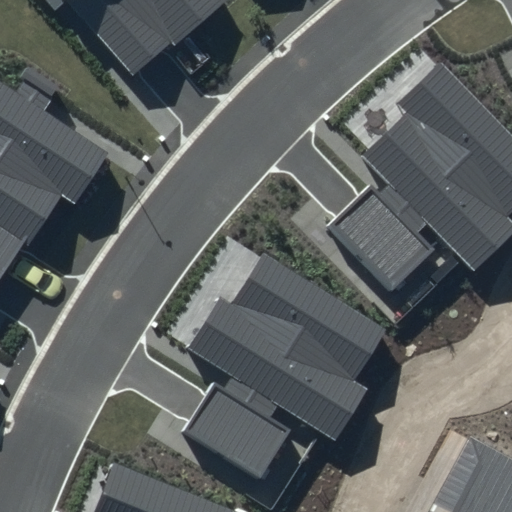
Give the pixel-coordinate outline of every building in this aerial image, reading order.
[(230,0),(42,0),(54,13),(66,3),(131,77),(171,43),(175,48),(230,0)] [(369,186),(327,226),(391,291),(435,249),(419,233),(428,225),(475,273),(511,236),(511,220),(509,217),(511,213),(511,135),(439,61),(397,103),(405,112),(360,156),(388,184),(377,195),(369,186)] [(18,91),(0,79),(0,287),(62,194),(76,204),(110,152),(47,110),(54,101),(24,81),(18,91)] [(387,329),(263,252),(231,303),(221,297),(190,348),(234,375),(225,390),(214,384),(184,431),(261,478),(291,429),(272,417),(279,406),(336,442),(368,390),(354,381),(387,329)] [(511,511),(511,456),(468,434),(426,511),(511,511)] [(237,511),(114,462),(93,511),(237,511)]
